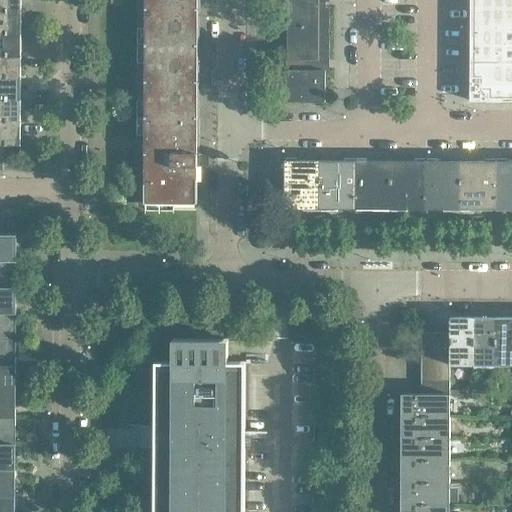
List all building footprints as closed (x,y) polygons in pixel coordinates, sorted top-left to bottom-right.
[(22,11),(22,0),(0,0),(0,11),(17,11),(22,11)] [(197,203),(198,0),(145,0),(144,202),(197,203)] [(325,102),(326,6),(326,0),(286,0),(286,102),(325,102)] [(511,100),(511,0),(470,0),(470,100),(511,100)] [(22,33),(22,11),(17,11),(0,11),(0,33),(17,33),(22,33)] [(22,33),(17,33),(0,33),(0,55),(17,55),(22,55),(22,33)] [(22,77),(22,55),(17,55),(0,55),(0,77),(17,77),(22,77)] [(22,99),(22,77),(17,77),(0,77),(0,99),(17,99),(22,99)] [(22,121),(22,99),(17,99),(0,99),(0,121),(17,121),(22,121)] [(21,144),(22,121),(17,121),(0,121),(0,144),(3,144),(21,144)] [(321,208),(321,160),(285,159),(285,208),(321,208)] [(355,208),(356,160),(321,160),(321,208),(355,208)] [(390,208),(391,160),(356,160),(355,208),(390,208)] [(426,208),(426,160),(391,160),(390,208),(426,208)] [(461,209),(461,160),(426,160),(426,208),(461,209)] [(496,209),(496,160),(461,160),(461,209),(496,209)] [(511,208),(511,160),(496,160),(496,209),(511,208)] [(0,233),(0,260),(15,261),(15,234),(3,234),(0,233)] [(0,286),(15,287),(15,261),(0,260),(0,286)] [(0,312),(15,313),(15,287),(0,286),(0,312)] [(0,338),(14,339),(15,313),(0,312),(0,338)] [(473,360),(473,321),(473,316),(450,316),(450,332),(450,358),(450,360),(473,360)] [(495,360),(495,321),(495,316),(473,316),(473,321),(473,360),(495,360)] [(511,360),(511,316),(495,316),(495,321),(495,360),(511,360)] [(436,358),(436,332),(422,332),(422,358),(436,358)] [(450,358),(450,332),(436,332),(436,358),(450,358)] [(0,364),(14,365),(14,339),(0,338),(0,364)] [(244,511),(245,365),(245,362),(228,361),(228,339),(173,339),(173,361),(156,361),(154,511),(244,511)] [(450,370),(450,360),(450,358),(436,358),(422,358),(421,370),(450,370)] [(0,390),(14,391),(14,365),(0,364),(0,390)] [(450,382),(450,370),(421,370),(421,381),(450,382)] [(450,393),(450,382),(421,381),(421,393),(446,393),(450,393)] [(0,416),(14,417),(14,391),(0,390),(0,416)] [(445,416),(446,393),(421,393),(402,393),(402,416),(407,416),(445,416)] [(0,442),(14,443),(14,417),(0,416),(0,442)] [(445,438),(445,416),(407,416),(402,416),(402,438),(407,438),(445,438)] [(445,460),(445,438),(407,438),(402,438),(402,460),(407,460),(445,460)] [(0,468),(14,469),(14,443),(0,442),(0,468)] [(445,482),(445,460),(407,460),(402,460),(402,482),(406,482),(445,482)] [(0,494),(14,495),(14,469),(0,468),(0,494)] [(445,504),(445,482),(406,482),(402,482),(401,504),(406,504),(445,504)] [(0,511),(13,511),(14,495),(0,494),(0,511)]
